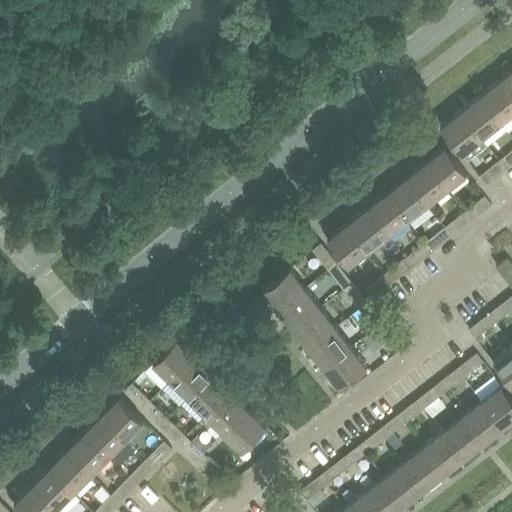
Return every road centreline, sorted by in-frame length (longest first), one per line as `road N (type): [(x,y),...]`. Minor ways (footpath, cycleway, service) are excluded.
road 1 (unclassified): [(79,318),(478,0)]
road 2 (residential): [(234,502),(415,355),(435,290),(511,205)]
road 3 (residential): [(79,318),(0,221)]
